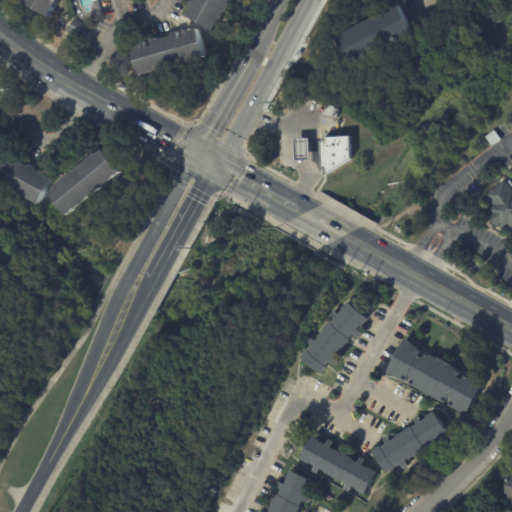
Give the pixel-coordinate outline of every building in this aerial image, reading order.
[(60,0),(59,2),(61,3),(58,8),(56,7),(48,21),(23,6),(27,0),(60,0)] [(214,31),(188,16),(193,6),(191,5),(193,0),(230,0),(229,2),(232,4),(222,22),(220,21),(214,31)] [(392,7),(394,10),(400,6),(413,32),(367,57),(367,58),(363,60),(363,59),(349,66),(336,40),(343,36),(342,34),(392,7)] [(457,24),(451,30),(442,20),(447,15),(457,24)] [(76,20),(91,28),(84,42),(65,32),(73,18),(76,20)] [(141,76),(132,46),(147,42),(149,48),(154,46),(152,40),(159,38),(160,40),(174,36),(173,34),(179,33),(181,39),(186,37),(184,31),(192,29),(193,31),(198,30),(205,57),(141,76)] [(352,144),(352,159),(326,177),(326,169),(322,170),(321,143),(323,142),(323,138),(351,137),(352,144)] [(297,162),(294,162),(293,140),(307,139),(308,161),(297,162)] [(56,188),(98,154),(99,155),(105,151),(122,173),(69,216),(51,194),(57,190),(56,188)] [(39,205),(0,182),(0,171),(7,159),(9,161),(12,156),(31,167),(32,165),(38,169),(37,170),(42,173),(43,171),(48,174),(47,176),(53,180),(39,205)] [(506,182),(511,190),(511,236),(505,226),(501,229),(498,224),(496,225),(490,217),(491,215),(487,210),(492,206),(485,197),(505,181),(506,182)] [(230,220),(238,218),(240,224),(232,226),(230,220)] [(352,304),(369,319),(362,328),(361,327),(358,330),(363,335),(360,338),(355,334),(350,339),(351,340),(340,354),(339,353),(334,358),(339,362),(337,366),(331,361),(327,366),(328,367),(322,374),(302,358),(308,350),(309,351),(313,346),(309,342),(312,338),(317,342),(321,337),(320,336),(332,323),(333,324),(337,319),(332,315),(336,311),(340,315),(344,310),(344,309),(350,302),(352,304)] [(467,417),(460,413),(461,412),(449,405),(452,399),(449,397),(445,403),(434,398),(434,399),(421,392),(422,390),(410,383),(413,377),(410,376),(407,381),(396,376),(395,377),(388,373),(406,339),(413,342),(412,344),(423,350),(420,356),(424,358),(427,353),(439,359),(439,358),(452,364),(451,366),(463,372),(459,378),(463,380),(467,374),(485,383),(467,417)] [(449,433),(442,438),(441,437),(435,440),(438,445),(434,448),(431,443),(425,447),(426,448),(411,458),(410,456),(405,460),(409,466),(405,469),(401,463),(388,472),(374,450),(382,445),(382,446),(388,443),(385,438),(389,435),(392,440),(397,437),(397,436),(412,426),(413,427),(418,423),(415,418),(419,416),(422,421),(428,417),(427,416),(435,411),(449,433)] [(367,469),(369,470),(370,469),(378,474),(365,496),(357,492),(358,491),(352,488),(349,493),(345,491),(348,486),(341,482),(341,483),(326,475),(326,473),(320,470),(317,476),(313,473),(316,468),(310,465),(309,466),(301,461),(313,438),(322,443),(321,444),(327,447),(331,441),(335,444),(332,450),(337,453),(338,452),(354,460),(353,461),(359,465),(362,459),(367,461),(363,467),(367,469)] [(311,486),(305,497),(311,499),(308,504),(303,501),(299,506),(300,507),(297,511),(269,511),(270,511),(268,511),(277,495),(278,496),(281,489),(276,487),(279,482),(284,485),(287,480),(286,479),(290,471),(313,483),(311,486)]
